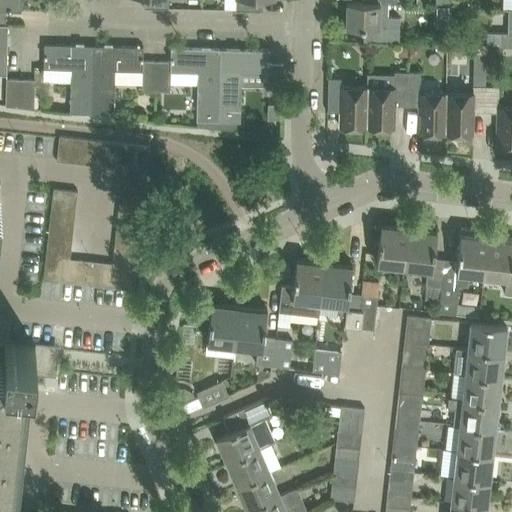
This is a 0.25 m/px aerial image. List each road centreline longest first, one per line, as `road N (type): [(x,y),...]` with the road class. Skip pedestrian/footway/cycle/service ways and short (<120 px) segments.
road 1 (residential): [(188,511),(152,412),(162,297),(192,267),(320,209)]
road 2 (residential): [(304,25),(76,17),(72,0)]
road 3 (residential): [(320,209),(389,185),(511,197)]
road 4 (residential): [(304,25),(300,137),(320,209)]
